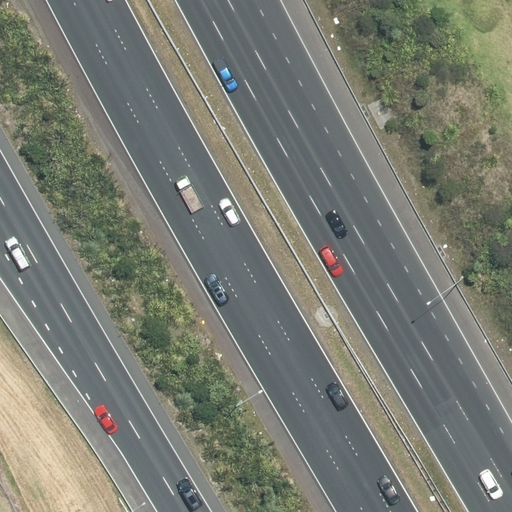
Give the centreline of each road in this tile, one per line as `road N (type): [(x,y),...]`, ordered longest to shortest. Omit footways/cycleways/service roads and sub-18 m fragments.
road 1 (motorway): [(203,0),(496,511)]
road 2 (motorway): [(389,511),(99,0)]
road 3 (motorway): [(134,435),(0,191)]
road 4 (motorway): [(134,435),(0,246)]
